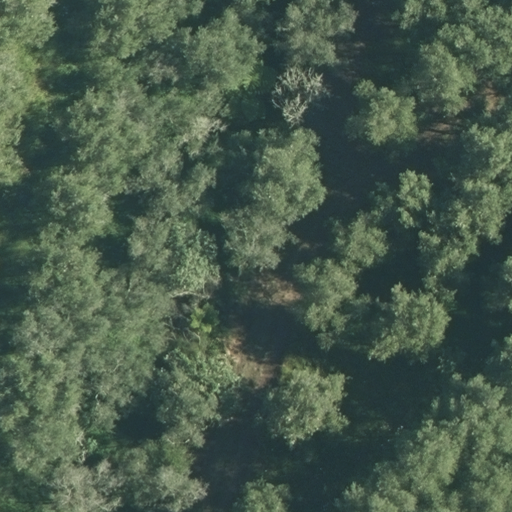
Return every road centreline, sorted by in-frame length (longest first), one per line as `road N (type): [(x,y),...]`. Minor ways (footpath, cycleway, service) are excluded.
road 1 (track): [(198,511),(337,165),(437,0)]
road 2 (track): [(511,82),(337,165)]
